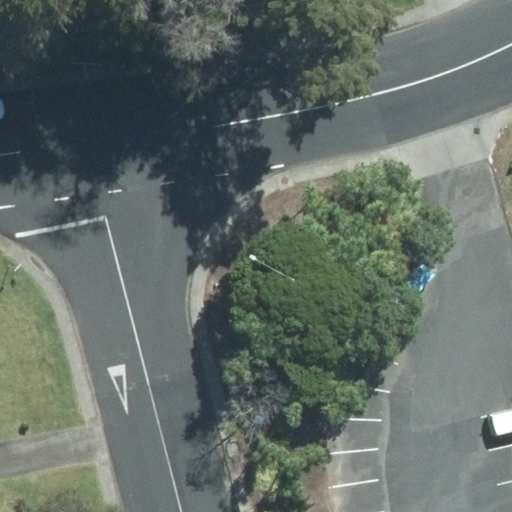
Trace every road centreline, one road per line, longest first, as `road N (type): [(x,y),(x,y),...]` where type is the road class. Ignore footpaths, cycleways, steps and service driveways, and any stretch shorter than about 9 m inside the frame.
road 1 (tertiary): [(511,42),(416,87),(107,145)]
road 2 (tertiary): [(107,145),(193,511)]
